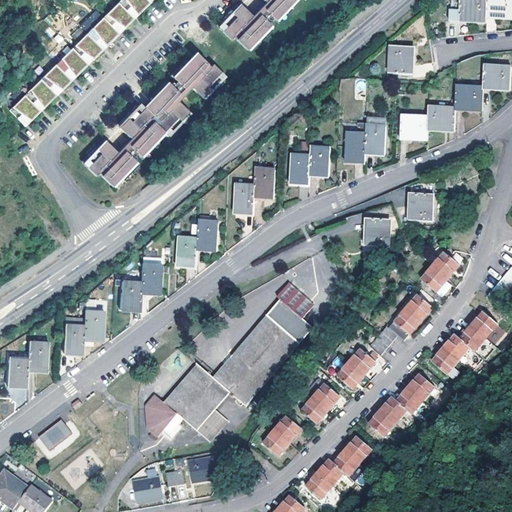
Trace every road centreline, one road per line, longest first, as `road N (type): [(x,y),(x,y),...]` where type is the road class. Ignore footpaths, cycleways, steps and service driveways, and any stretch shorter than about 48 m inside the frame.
road 1 (residential): [(511,115),(486,138),(271,233),(0,441)]
road 2 (residential): [(228,507),(289,479),(464,294),(511,152)]
road 3 (secondary): [(103,244),(401,0)]
road 4 (residential): [(103,244),(46,150),(168,25),(213,0)]
road 5 (track): [(511,361),(435,427),(362,511)]
road 6 (secondary): [(0,312),(103,244)]
